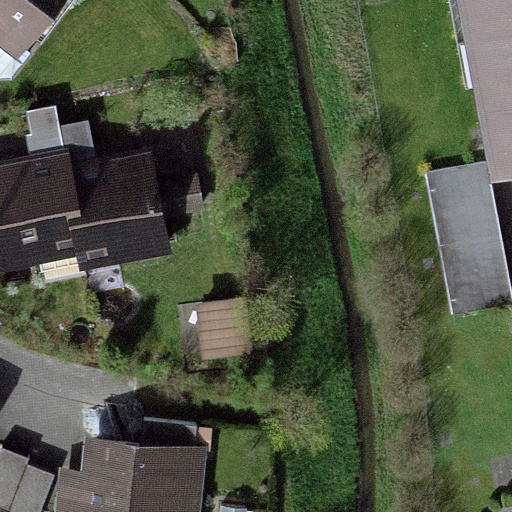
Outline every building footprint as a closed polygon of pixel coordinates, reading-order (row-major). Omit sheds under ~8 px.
[(75,0),(0,0),(0,63),(21,78),(75,0)] [(511,0),(469,0),(502,186),(511,184),(511,0)] [(181,261),(163,154),(76,168),(92,261),(94,276),(181,261)] [(75,159),(0,171),(0,258),(3,276),(92,261),(76,168),(75,159)] [(482,159),(426,169),(452,314),(508,304),(482,159)] [(204,511),(211,454),(91,442),(87,479),(63,477),(59,511),(204,511)] [(0,511),(5,511),(30,459),(5,448),(0,457),(0,511)] [(38,511),(55,470),(30,459),(5,511),(38,511)]
